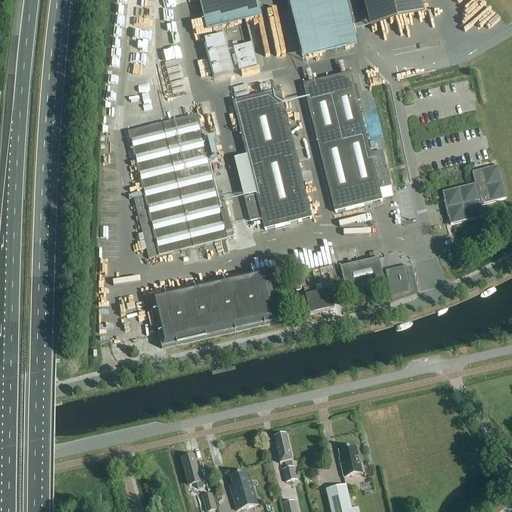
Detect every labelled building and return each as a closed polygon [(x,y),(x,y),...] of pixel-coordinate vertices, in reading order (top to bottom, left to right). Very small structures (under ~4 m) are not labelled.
[(258,22),(253,0),(201,0),(210,33),(258,22)] [(356,46),(344,0),(290,0),(305,59),(356,46)] [(422,14),(418,0),(366,0),(373,26),(422,14)] [(214,45),(205,47),(213,79),(233,74),(223,36),(212,39),(214,45)] [(232,58),(234,68),(238,67),(239,73),(257,68),(251,45),(233,50),(235,58),(232,58)] [(350,74),(303,86),(335,214),(382,202),(379,191),(391,188),(382,152),(370,155),(350,74)] [(256,196),(244,199),(250,223),(262,220),(264,231),(312,220),(280,92),(233,103),(256,196)] [(133,200),(148,260),(227,241),(227,239),(233,238),(223,196),(217,197),(197,117),(128,134),(144,198),(133,200)] [(442,193),(450,226),(483,218),(481,206),(506,200),(498,167),(472,174),(475,185),(442,193)] [(377,253),(368,255),(370,263),(379,261),(377,253)] [(344,294),(336,261),(331,262),(339,295),(344,294)] [(340,269),(346,294),(384,285),(379,261),(370,263),(340,269)] [(406,268),(385,272),(391,298),(412,293),(406,268)] [(301,288),(306,287),(303,274),(292,276),(296,292),(301,291),(301,288)] [(154,296),(164,347),(283,322),(273,275),(171,295),(171,292),(154,296)] [(325,292),(318,294),(322,313),(334,310),(330,291),(328,284),(324,286),(325,292)] [(322,313),(318,294),(310,296),(308,289),(303,290),(309,316),(322,313)] [(127,329),(135,329),(133,299),(125,300),(127,329)] [(291,462),(292,462),(286,436),(284,437),(283,436),(280,436),(279,438),(273,439),(279,465),(284,464),(286,470),(282,471),(285,484),(296,481),(293,468),(292,468),(291,462)] [(340,462),(344,479),(362,474),(356,448),(339,452),(341,462),(340,462)] [(181,460),(187,480),(189,487),(201,483),(194,456),(181,460)] [(233,487),(230,488),(236,511),(238,511),(258,506),(250,480),(247,481),(245,474),(230,478),(233,487)] [(351,511),(346,487),(326,491),(330,511),(351,511)] [(203,498),(206,511),(212,511),(215,511),(211,495),(203,498)] [(295,511),(295,509),(293,503),(283,505),(285,511),(295,511)]
